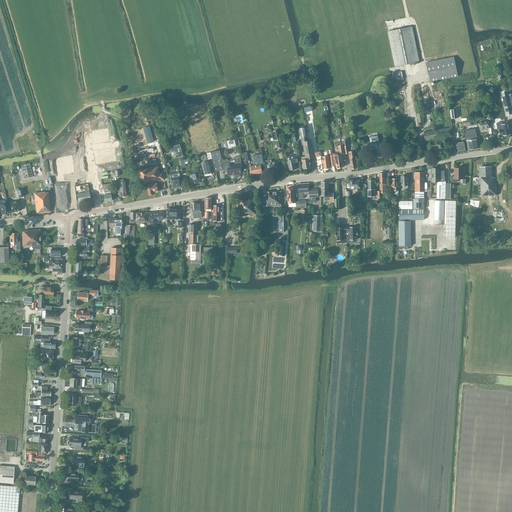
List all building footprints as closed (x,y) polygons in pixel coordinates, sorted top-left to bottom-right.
[(388,32),(395,67),(419,62),(412,27),(388,32)] [(458,76),(454,57),(426,63),(430,82),(458,76)] [(508,95),(508,94),(502,96),(507,115),(511,113),(511,111),(511,110),(511,99),(511,95),(508,95)] [(502,122),(497,123),(498,130),(499,130),(500,135),(503,134),(503,135),(510,134),(509,128),(511,128),(511,124),(502,125),(502,122)] [(134,126),(136,135),(143,134),(142,125),(134,126)] [(436,129),(424,132),(425,141),(430,140),(435,139),(453,136),(451,127),(441,129),(440,125),(435,126),(436,129)] [(306,127),(300,128),(302,142),(303,142),(305,156),(301,157),(303,169),(311,168),(310,159),(314,158),(312,140),(308,141),(306,127)] [(405,134),(414,140),(417,135),(408,129),(405,134)] [(475,129),(466,130),(466,134),(466,135),(467,141),(468,150),(479,149),(477,139),(476,133),(475,129)] [(278,130),(274,131),(278,149),(282,148),(278,130)] [(102,131),(91,132),(93,142),(101,141),(101,142),(103,142),(102,131)] [(153,146),(148,131),(144,132),(149,148),(153,146)] [(81,134),(74,135),(75,143),(86,141),(85,133),(82,134),(82,133),(81,134)] [(378,133),(369,135),(371,145),(372,147),(371,148),(371,150),(372,150),(373,155),(378,154),(378,155),(381,154),(381,153),(386,153),(384,142),(380,143),(378,133)] [(431,142),(430,143),(431,148),(437,147),(437,151),(445,150),(444,141),(436,142),(435,139),(430,140),(431,142)] [(86,141),(75,143),(76,151),(83,150),(85,150),(87,150),(86,141)] [(456,143),(457,153),(467,152),(466,145),(466,142),(456,143)] [(180,144),(173,146),(175,153),(176,158),(183,156),(180,144)] [(141,159),(156,156),(154,150),(140,152),(141,159)] [(220,150),(211,152),(216,172),(223,170),(224,170),(225,170),(226,170),(227,171),(228,174),(232,174),(232,175),(234,175),(234,176),(235,177),(236,178),(237,178),(238,177),(239,176),(240,176),(240,175),(241,174),(241,168),(241,156),(240,156),(240,157),(238,157),(236,157),(234,158),(232,159),(230,160),(229,162),(227,159),(223,163),(222,163),(221,159),(222,159),(220,150)] [(349,152),(349,153),(351,169),(357,168),(354,151),(349,152)] [(100,153),(94,153),(96,164),(104,162),(103,152),(100,152),(100,153)] [(338,153),(333,154),(335,166),(336,166),(337,168),(344,167),(342,159),(342,156),(339,156),(339,154),(338,153)] [(265,170),(262,154),(253,155),(255,164),(255,166),(251,166),(252,175),(263,173),(262,170),(265,170)] [(299,162),(297,155),(286,158),(289,171),(297,169),(296,163),(299,162)] [(328,156),(321,157),(322,162),(323,162),(324,169),(330,168),(330,167),(331,166),(335,166),(334,159),(333,155),(328,156)] [(71,157),(64,158),(66,173),(68,173),(69,173),(69,172),(73,171),(71,157)] [(63,159),(56,160),(57,165),(57,169),(58,169),(58,174),(63,173),(63,174),(66,173),(64,158),(63,158),(63,159)] [(267,163),(268,172),(279,170),(277,161),(271,162),(271,160),(266,161),(267,163)] [(201,163),(204,175),(212,173),(209,161),(201,163)] [(30,164),(21,166),(23,178),(33,176),(30,164)] [(139,170),(138,170),(141,184),(146,183),(147,185),(146,185),(148,195),(153,194),(153,192),(158,191),(157,183),(155,184),(155,181),(164,180),(163,172),(160,173),(159,170),(158,166),(139,170)] [(169,166),(166,166),(170,187),(173,186),(173,188),(182,186),(179,173),(171,174),(169,166)] [(491,167),(480,167),(480,177),(481,196),(497,196),(496,177),(492,178),(491,167)] [(432,183),(437,183),(437,198),(450,199),(451,184),(446,183),(446,181),(445,181),(445,177),(444,177),(444,171),(439,171),(439,168),(432,168),(432,182),(432,183)] [(451,182),(455,182),(455,179),(463,179),(463,168),(455,168),(455,176),(451,176),(451,182)] [(196,171),(191,172),(191,175),(190,175),(191,178),(188,179),(190,185),(202,182),(200,176),(199,176),(198,173),(197,173),(196,171)] [(377,197),(385,196),(385,193),(387,193),(386,173),(380,173),(380,193),(377,193),(377,197)] [(415,173),(415,184),(415,199),(413,199),(413,208),(424,208),(424,199),(423,199),(423,192),(425,192),(425,173),(415,173)] [(401,181),(398,181),(398,186),(405,185),(405,188),(408,188),(408,185),(408,177),(405,177),(405,176),(402,176),(402,177),(401,177),(401,181)] [(349,190),(354,190),(354,189),(357,189),(358,192),(360,192),(360,182),(353,182),(353,181),(349,181),(349,190)] [(321,184),(321,196),(324,196),(324,201),(329,200),(329,202),(334,201),(334,193),(328,193),(328,182),(322,182),(321,184)] [(111,194),(109,184),(102,185),(103,189),(104,189),(105,195),(103,195),(104,202),(112,202),(111,194)] [(309,191),(309,184),(297,185),(298,199),(303,199),(303,192),(309,192),(309,191)] [(86,192),(77,194),(78,202),(91,201),(88,186),(86,186),(86,192)] [(310,190),(309,190),(310,203),(311,203),(311,202),(316,202),(316,196),(319,196),(318,189),(314,189),(314,190),(313,190),(313,189),(310,189),(310,190)] [(44,192),(34,193),(37,214),(51,212),(49,192),(44,193),(44,192)] [(267,192),(267,207),(281,206),(280,192),(272,193),(272,192),(267,192)] [(240,202),(240,215),(255,214),(254,199),(248,199),(247,193),(237,195),(238,202),(240,202)] [(72,195),(66,196),(67,209),(69,209),(69,208),(74,208),(74,207),(73,203),(74,203),(73,199),(72,195)] [(59,197),(59,201),(60,205),(61,209),(60,209),(61,210),(66,209),(67,209),(66,196),(59,197)] [(0,201),(0,205),(2,215),(8,214),(7,212),(10,212),(7,200),(0,201)] [(19,200),(9,202),(12,213),(22,210),(19,200)] [(434,224),(446,224),(445,237),(455,237),(456,201),(434,200),(434,224)] [(399,201),(399,209),(412,209),(412,201),(399,201)] [(193,203),(192,203),(193,209),(192,209),(193,212),(193,218),(195,218),(201,218),(202,218),(202,211),(201,211),(201,203),(196,203),(195,202),(193,202),(193,203)] [(212,210),(212,222),(220,222),(220,207),(213,207),(213,210),(212,210)] [(180,209),(167,209),(167,219),(178,219),(178,228),(184,228),(184,220),(180,220),(180,209)] [(399,220),(399,221),(399,227),(411,227),(411,220),(424,220),(424,209),(399,210),(399,220)] [(149,213),(148,213),(148,230),(148,236),(154,236),(154,230),(154,221),(163,220),(162,212),(149,213)] [(135,213),(130,213),(130,222),(135,222),(138,222),(138,223),(139,223),(140,224),(141,223),(142,223),(142,222),(148,222),(148,213),(136,213),(135,213)] [(314,216),(313,231),(322,231),(322,216),(314,216)] [(88,219),(78,219),(78,233),(84,233),(84,230),(88,230),(88,219)] [(113,219),(109,219),(110,226),(113,226),(113,235),(117,235),(122,234),(122,226),(122,219),(113,219)] [(124,225),(123,238),(127,238),(127,235),(134,235),(135,228),(132,228),(132,225),(128,225),(124,225)] [(337,232),(336,232),(336,237),(337,237),(337,240),(344,240),(346,239),(346,227),(343,227),(343,228),(340,228),(337,228),(337,232)] [(350,227),(346,227),(346,239),(350,239),(350,243),(353,242),(353,240),(356,240),(356,236),(357,236),(357,231),(356,231),(356,227),(350,227)] [(23,232),(23,247),(34,246),(34,250),(40,249),(40,246),(41,246),(40,230),(27,230),(27,232),(23,232)] [(11,233),(10,233),(10,242),(14,242),(14,245),(16,245),(17,249),(20,249),(20,241),(18,241),(17,233),(13,233),(12,233),(11,233)] [(192,244),(191,244),(191,260),(201,260),(201,245),(196,244),(196,243),(192,243),(192,244)] [(0,246),(0,255),(0,263),(9,262),(8,246),(0,246)] [(77,250),(77,257),(86,258),(87,253),(89,254),(90,248),(84,248),(83,250),(77,250)] [(101,255),(100,275),(104,275),(104,278),(104,279),(108,279),(119,280),(121,249),(121,248),(111,248),(110,261),(110,265),(109,265),(107,265),(107,256),(101,255)] [(61,268),(61,258),(44,258),(44,268),(52,268),(52,274),(61,274),(61,268)] [(38,294),(38,307),(44,307),(44,299),(46,299),(46,294),(47,294),(48,295),(51,295),(52,294),(53,294),(54,293),(54,291),(53,291),(53,288),(51,288),(51,287),(44,286),(40,286),(40,290),(43,290),(43,295),(38,294)] [(88,293),(78,292),(77,300),(87,301),(87,295),(97,296),(98,291),(90,290),(89,293),(88,293)] [(46,310),(45,317),(55,318),(56,310),(51,310),(51,307),(46,306),(46,310)] [(76,315),(76,316),(76,317),(76,318),(81,318),(81,319),(84,319),(84,318),(85,318),(89,318),(89,315),(92,315),(93,308),(87,308),(87,311),(81,310),(81,311),(77,311),(76,314),(76,315)] [(74,324),(74,331),(89,332),(89,327),(91,327),(91,322),(85,322),(84,324),(74,324)] [(41,336),(41,343),(43,343),(43,348),(54,349),(55,342),(49,342),(50,337),(41,336)] [(73,345),(82,346),(81,349),(88,350),(88,347),(84,346),(85,343),(81,343),(81,338),(73,338),(73,345)] [(53,353),(54,349),(42,349),(41,361),(53,362),(54,353),(53,353)] [(72,363),(81,363),(81,361),(85,362),(86,353),(79,353),(79,356),(72,355),(72,363)] [(86,370),(86,375),(93,375),(93,377),(101,378),(101,372),(96,372),(96,370),(86,370)] [(70,378),(70,387),(70,386),(81,387),(81,384),(84,384),(84,379),(70,378)] [(47,390),(47,386),(42,386),(41,392),(35,392),(34,395),(50,396),(50,391),(47,390)] [(70,396),(70,404),(75,404),(75,406),(81,406),(81,397),(70,396)] [(49,415),(43,415),(43,412),(39,412),(38,423),(49,423),(49,415)] [(75,417),(75,423),(78,423),(78,424),(78,426),(77,425),(77,426),(78,426),(77,428),(78,428),(78,430),(77,430),(77,431),(82,431),(82,432),(96,433),(96,425),(88,424),(89,418),(88,418),(88,416),(78,415),(77,417),(75,417)] [(33,437),(33,441),(35,441),(39,442),(39,444),(47,444),(47,442),(48,436),(39,436),(39,432),(34,432),(33,432),(33,437)] [(69,437),(69,440),(68,440),(67,441),(67,443),(68,444),(68,445),(75,446),(74,449),(82,450),(83,446),(80,446),(80,441),(83,441),(84,442),(86,442),(87,442),(88,437),(81,437),(81,438),(69,437)] [(38,453),(38,454),(44,455),(45,455),(45,453),(47,453),(47,445),(39,444),(38,453)] [(27,451),(27,454),(29,454),(29,461),(33,461),(34,461),(37,462),(38,460),(44,461),(44,455),(37,455),(37,451),(27,451)] [(71,459),(71,462),(72,463),(79,464),(79,467),(86,468),(87,456),(73,455),(73,459),(72,459),(71,459)] [(0,511),(17,511),(20,487),(0,485),(0,482),(13,483),(14,467),(0,465),(0,511)] [(67,480),(73,481),(72,485),(81,485),(81,481),(79,481),(79,474),(67,473),(67,480)] [(24,484),(30,485),(30,484),(34,485),(35,477),(25,476),(24,484)] [(76,499),(76,503),(84,503),(85,499),(82,499),(83,492),(71,491),(71,499),(76,499)]
